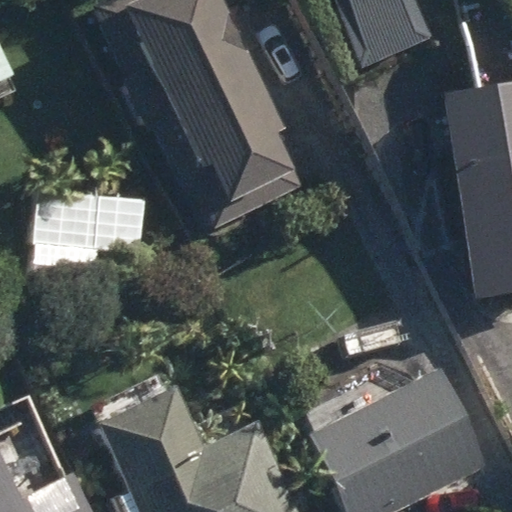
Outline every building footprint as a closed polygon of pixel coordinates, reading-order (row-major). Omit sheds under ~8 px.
[(233,61),(203,0),(110,0),(79,15),(139,139),(146,135),(178,202),(189,198),(205,231),(289,191),(265,141),(272,139),(264,122),(234,61),(233,61)] [(511,88),(431,103),(466,303),(511,295),(511,88)] [(299,444),(333,511),(397,511),(478,472),(431,378),(299,444)] [(235,434),(224,413),(179,434),(163,400),(162,397),(153,401),(92,430),(87,433),(90,437),(117,495),(103,501),(108,511),(286,511),(247,428),(235,434)] [(0,511),(74,511),(12,511),(0,487),(0,511)]
